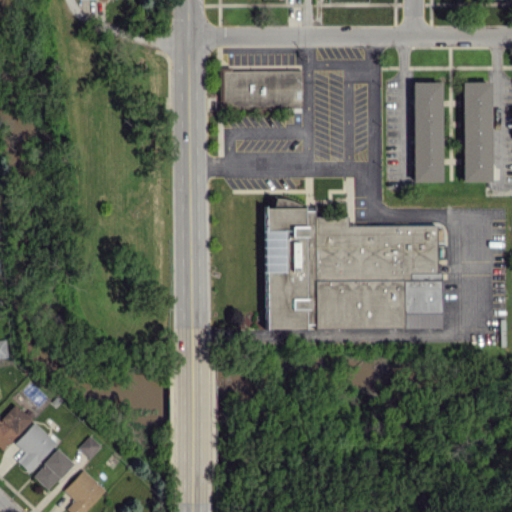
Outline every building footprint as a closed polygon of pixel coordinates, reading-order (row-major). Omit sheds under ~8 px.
[(300,70),(219,69),(219,107),(300,107),(300,70)] [(410,181),(439,181),(438,81),(409,81),(410,181)] [(488,81),(459,81),(459,181),(488,180),(488,81)] [(439,325),(438,271),(435,271),(434,224),(345,225),(345,215),(312,216),(312,210),(301,210),(301,199),(270,200),(270,207),(260,207),(262,329),(302,328),(439,325)] [(0,448),(0,449),(29,419),(13,403),(0,416),(0,448)] [(27,472),(54,442),(32,421),(12,442),(22,451),(14,460),(27,472)] [(87,458),(99,445),(87,434),(76,447),(87,458)] [(71,463),(55,448),(30,475),(46,490),(71,463)] [(61,489),(72,499),(64,508),(67,511),(81,511),(103,489),(80,469),(61,489)]
